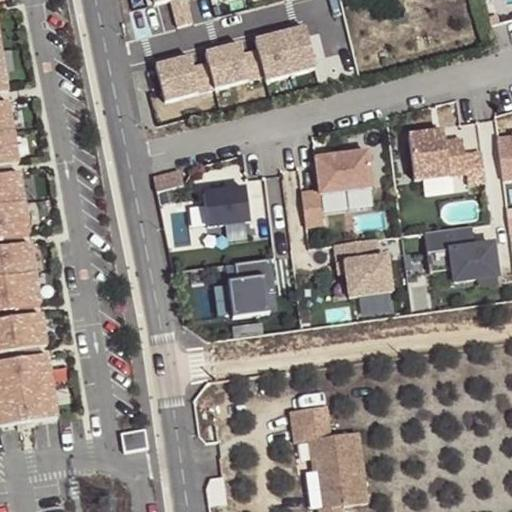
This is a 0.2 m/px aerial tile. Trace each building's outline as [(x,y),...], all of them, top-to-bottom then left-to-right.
[(145,0),(149,11),(166,7),(173,33),(188,30),(180,4),(187,1),(187,0),(204,0),(204,2),(210,0),(145,0)] [(301,35),(252,49),(254,59),(261,85),(263,90),(312,77),(301,35)] [(0,45),(0,422),(56,415),(0,45)] [(237,53),(202,62),(205,72),(211,98),(261,85),(254,59),(239,63),(237,53)] [(186,66),(153,75),(162,111),(211,98),(205,72),(189,75),(186,66)] [(440,124),(409,128),(413,177),(486,171),(481,148),(465,150),(463,139),(445,141),(440,124)] [(369,145),(314,152),(317,193),(373,184),(369,145)] [(160,191),(187,185),(183,169),(157,175),(160,191)] [(242,174),(201,180),(208,227),(251,223),(242,174)] [(493,234),(445,240),(450,278),(499,276),(493,234)] [(387,249),(342,255),(346,299),(392,294),(387,249)] [(261,271),(225,276),(225,288),(208,290),(213,317),(268,309),(261,271)] [(316,411),(281,415),(284,446),(308,444),(310,463),(315,463),(317,474),(322,510),(315,510),(314,511),(339,511),(339,509),(365,506),(357,436),(320,441),(316,411)]
